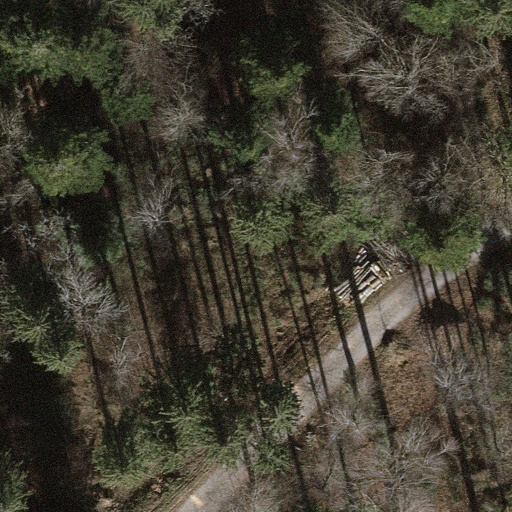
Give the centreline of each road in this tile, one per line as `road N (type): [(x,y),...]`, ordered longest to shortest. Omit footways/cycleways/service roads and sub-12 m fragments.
road 1 (track): [(188,511),(287,403),(484,229),(511,217)]
road 2 (track): [(484,229),(460,0)]
